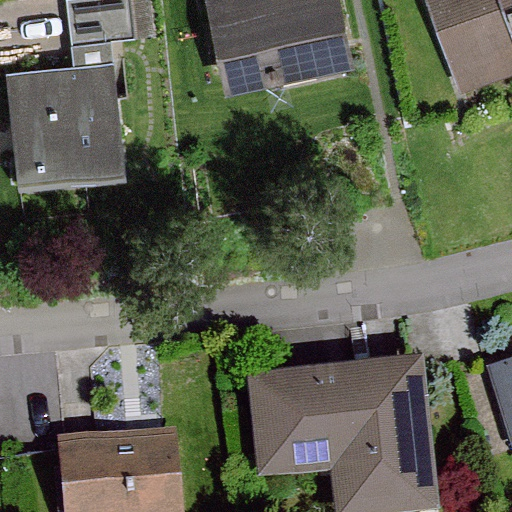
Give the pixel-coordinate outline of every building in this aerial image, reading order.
[(201,0),(217,84),(355,59),(344,0),(201,0)] [(511,0),(427,0),(460,89),(511,70),(511,0)] [(7,68),(19,195),(130,185),(119,58),(7,68)] [(511,361),(486,370),(511,446),(511,361)] [(332,511),(436,511),(424,374),(251,390),(261,487),(330,480),(332,511)] [(71,511),(183,511),(179,449),(68,456),(71,511)]
